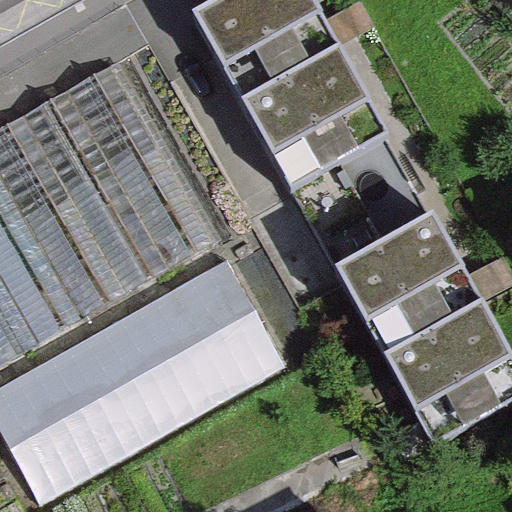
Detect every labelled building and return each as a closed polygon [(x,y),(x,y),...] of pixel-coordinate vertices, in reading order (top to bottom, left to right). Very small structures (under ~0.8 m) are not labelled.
[(293,192),(391,139),(312,0),(223,0),(194,16),(293,192)] [(0,134),(0,370),(221,247),(120,67),(0,134)] [(385,245),(435,218),(391,139),(342,166),(385,245)] [(436,444),(511,402),(511,357),(475,290),(435,218),(385,245),(340,270),(436,444)] [(225,266),(0,389),(0,429),(41,504),(284,370),(225,266)]
